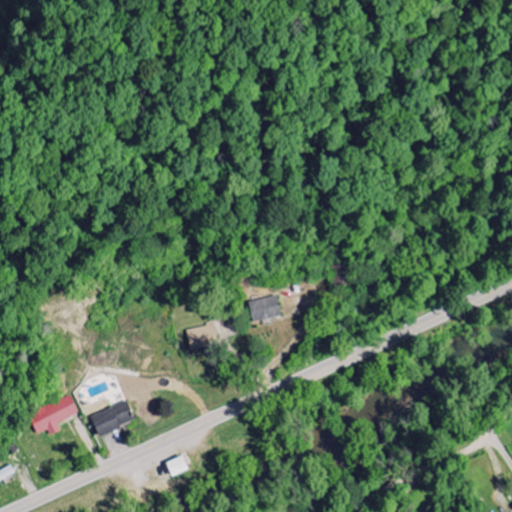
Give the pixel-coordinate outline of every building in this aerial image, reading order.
[(256,323),(284,315),(279,295),(251,303),(256,323)] [(189,330),(192,351),(212,348),(210,327),(189,330)] [(81,414),(72,396),(30,416),(40,436),(50,431),(52,436),(64,431),(61,424),(81,414)] [(137,422),(128,402),(93,417),(102,437),(137,422)] [(175,477),(191,470),(185,456),(169,463),(175,477)]
